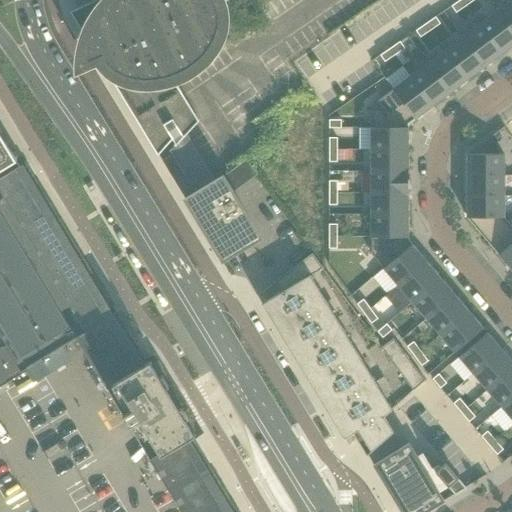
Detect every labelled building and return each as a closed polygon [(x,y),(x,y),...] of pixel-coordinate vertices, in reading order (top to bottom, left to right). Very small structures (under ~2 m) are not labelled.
[(174,80),(171,74),(200,57),(215,34),(220,29),(217,25),(215,4),(224,0),(93,0),(70,10),(89,42),(87,48),(85,62),(98,56),(157,154),(165,146),(172,138),(175,143),(174,144),(175,145),(184,136),(199,120),(174,80)] [(421,0),(373,0),(355,10),(366,28),(402,8),(408,19),(415,15),(410,6),(421,0)] [(461,0),(460,0),(451,6),(456,13),(465,6),(461,0)] [(511,0),(497,11),(511,30),(511,0)] [(511,30),(497,11),(480,24),(502,53),(511,45),(511,30)] [(435,17),(425,24),(430,31),(440,24),(435,17)] [(425,24),(415,31),(420,38),(430,31),(425,24)] [(480,24),(462,37),(484,66),(502,53),(480,24)] [(462,37),(445,50),(467,79),(484,66),(462,37)] [(400,42),(390,49),(394,55),(404,48),(400,42)] [(390,49),(380,56),(384,62),(394,55),(390,49)] [(445,50),(427,63),(449,92),(467,79),(445,50)] [(427,63),(410,76),(432,105),(449,92),(427,63)] [(410,76),(393,89),(415,119),(432,105),(410,76)] [(393,89),(370,106),(371,128),(407,128),(407,124),(415,119),(393,89)] [(341,120),(329,120),(329,128),(341,128),(341,120)] [(0,178),(19,166),(14,158),(17,156),(18,156),(0,126),(0,178)] [(359,128),(359,150),(371,150),(407,150),(407,128),(371,128),(359,128)] [(329,138),(329,150),(337,150),(337,138),(329,138)] [(329,150),(329,162),(337,162),(337,150),(329,150)] [(371,172),(407,172),(407,150),(371,150),(371,172)] [(161,161),(185,200),(197,192),(191,182),(189,183),(172,154),(161,161)] [(467,154),(467,176),(503,176),(503,155),(467,154)] [(0,386),(28,370),(26,369),(27,368),(63,347),(74,340),(77,339),(87,355),(95,369),(130,426),(137,438),(149,458),(166,448),(183,438),(184,440),(192,435),(194,434),(193,432),(184,417),(183,415),(181,412),(173,400),(172,398),(163,382),(162,381),(152,365),(151,363),(148,365),(25,162),(19,166),(0,178),(0,336),(6,346),(0,348),(0,386)] [(371,193),(407,193),(407,172),(371,172),(371,193)] [(467,176),(467,197),(503,197),(503,176),(467,176)] [(185,200),(194,214),(213,246),(217,244),(219,246),(221,247),(229,249),(232,249),(234,248),(237,251),(259,238),(222,177),(197,192),(185,200)] [(328,181),(328,193),(337,193),(337,181),(328,181)] [(328,193),(328,205),(337,205),(337,193),(328,193)] [(371,215),(407,215),(407,193),(371,193),(371,215)] [(467,197),(467,218),(503,218),(503,197),(467,197)] [(371,236),(407,236),(407,215),(371,215),(371,236)] [(511,228),(503,218),(467,218),(498,255),(511,243),(511,228)] [(328,224),(328,237),(337,237),(337,224),(328,224)] [(370,254),(384,269),(411,246),(407,241),(407,236),(371,236),(370,254)] [(328,237),(328,249),(337,249),(337,237),(328,237)] [(511,243),(498,255),(511,271),(511,243)] [(412,246),(384,269),(398,286),(426,262),(412,246)] [(353,433),(366,454),(366,455),(368,454),(371,452),(393,432),(384,416),(392,409),(310,276),(323,268),(312,254),(275,282),(281,292),(261,304),(343,439),(353,433)] [(426,262),(398,286),(412,302),(440,279),(426,262)] [(440,279),(412,302),(426,319),(454,295),(440,279)] [(454,295),(426,319),(440,336),(468,312),(454,295)] [(363,299),(356,304),(364,314),(370,309),(363,299)] [(370,309),(364,314),(371,324),(377,319),(370,309)] [(468,312),(440,336),(454,352),(482,328),(468,312)] [(386,324),(377,332),(382,338),(391,330),(386,324)] [(458,357),(449,365),(463,382),(473,374),(501,350),(486,333),(458,357)] [(393,339),(389,342),(380,348),(413,391),(424,381),(393,339)] [(413,342),(406,347),(414,356),(420,351),(413,342)] [(63,347),(27,368),(33,377),(48,368),(50,371),(70,359),(65,351),(63,347)] [(511,363),(501,350),(473,374),(487,390),(511,368),(511,363)] [(420,351),(414,356),(421,366),(428,361),(420,351)] [(511,368),(487,390),(501,407),(511,397),(511,368)] [(438,374),(432,379),(440,389),(446,383),(438,374)] [(511,397),(501,407),(511,419),(511,397)] [(459,398),(453,404),(461,413),(467,408),(459,398)] [(467,408),(461,413),(468,422),(475,417),(467,408)] [(487,431),(481,437),(489,446),(495,441),(487,431)] [(371,452),(368,454),(374,464),(373,465),(401,511),(426,511),(444,501),(438,492),(408,443),(402,447),(393,432),(371,452)] [(166,448),(149,458),(169,491),(182,511),(238,511),(192,435),(184,440),(183,438),(166,448)] [(495,441),(489,446),(496,455),(503,450),(495,441)] [(445,464),(435,472),(454,495),(465,488),(445,464)]
